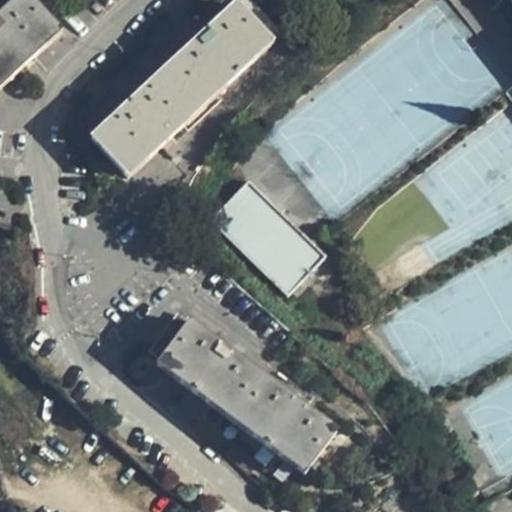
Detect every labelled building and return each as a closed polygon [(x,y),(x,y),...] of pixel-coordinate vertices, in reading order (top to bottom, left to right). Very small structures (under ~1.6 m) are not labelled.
[(0,85),(58,31),(28,0),(14,0),(0,13),(0,85)] [(128,179),(271,44),(271,43),(269,40),(278,31),(249,0),(238,0),(92,139),(128,179)] [(150,57),(100,104),(111,116),(161,68),(150,57)] [(333,256),(253,179),(215,219),(294,296),(333,256)] [(339,431),(182,311),(146,358),(304,478),(339,433),(339,431)]
